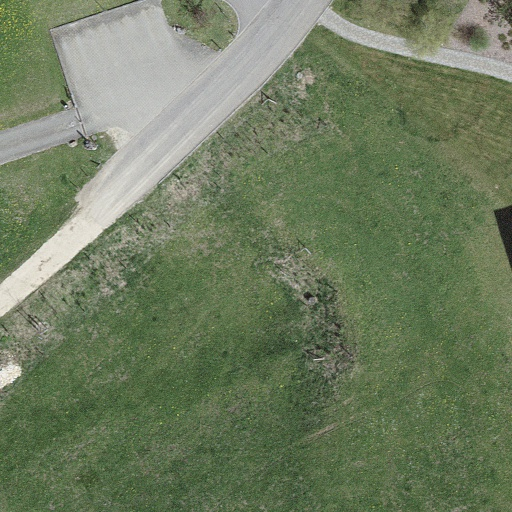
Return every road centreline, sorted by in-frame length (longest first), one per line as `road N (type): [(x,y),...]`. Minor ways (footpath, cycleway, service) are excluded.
road 1 (residential): [(302,0),(93,212)]
road 2 (track): [(93,212),(0,305)]
